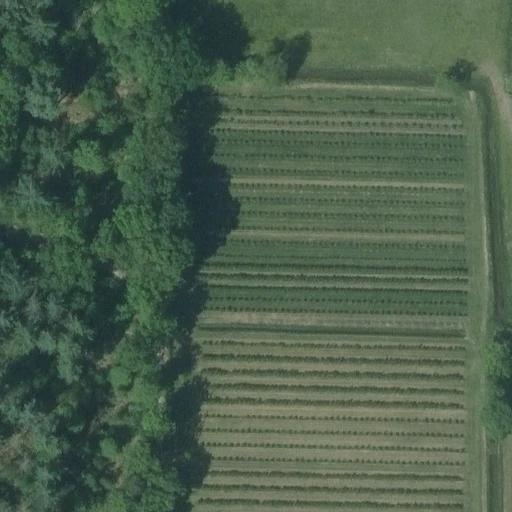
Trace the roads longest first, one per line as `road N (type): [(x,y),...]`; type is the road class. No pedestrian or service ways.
road 1 (track): [(153,285),(148,0)]
road 2 (track): [(145,511),(160,427),(153,285)]
road 3 (track): [(153,285),(0,224)]
